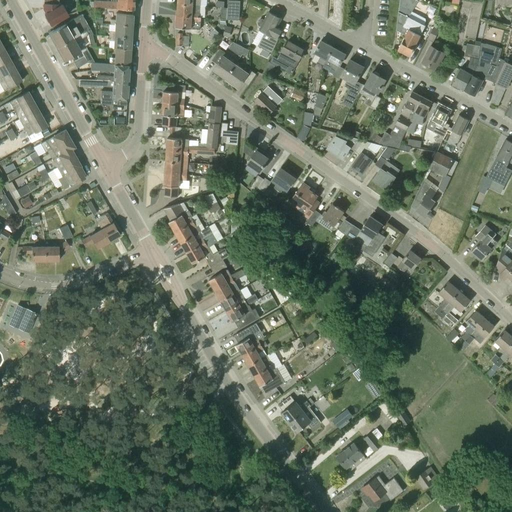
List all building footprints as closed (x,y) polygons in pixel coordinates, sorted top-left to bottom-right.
[(44,0),(44,9),(46,14),(44,15),(46,17),(45,18),(48,23),(49,23),(53,30),(68,22),(65,18),(69,16),(62,4),(59,6),(58,0),(44,0)] [(133,10),(134,0),(117,0),(117,2),(94,0),(93,7),(133,10)] [(228,0),(227,0),(227,8),(227,19),(238,20),(239,1),(228,0)] [(410,56),(425,26),(409,17),(418,1),(416,0),(400,0),(398,12),(396,30),(406,35),(398,50),(410,56)] [(205,18),(206,6),(200,6),(178,4),(177,16),(201,18),(205,18)] [(269,13),(265,20),(263,19),(260,19),(258,22),(259,25),(262,27),(260,30),(265,32),(258,46),(263,49),(270,53),(271,54),(279,39),(278,39),(282,29),(277,26),(281,19),(269,13)] [(132,27),(133,15),(116,14),(115,20),(110,20),(110,25),(115,26),(132,27)] [(53,30),(48,33),(56,47),(77,35),(89,28),(82,15),(68,22),(53,30)] [(200,30),(201,18),(177,16),(176,28),(200,30)] [(132,38),(132,27),(115,26),(110,25),(109,25),(109,31),(109,37),(132,38)] [(232,27),(226,25),(223,36),(229,38),(232,27)] [(427,39),(433,42),(440,29),(435,25),(427,39)] [(77,35),(56,47),(64,61),(71,57),(74,62),(84,57),(87,63),(91,63),(95,63),(86,48),(81,51),(76,42),(88,35),(90,43),(94,43),(93,35),(89,28),(77,35)] [(188,47),(189,37),(182,36),(182,33),(178,33),(177,46),(188,47)] [(131,49),(132,38),(109,37),(109,42),(114,42),(113,48),(116,48),(131,49)] [(478,66),(479,60),(480,55),(479,55),(481,43),(475,42),(475,40),(468,39),(465,57),(470,58),(467,72),(461,68),(452,84),(463,90),(472,74),(473,75),(476,66),(478,66)] [(282,53),(278,59),(288,65),(285,71),(291,74),(305,48),(300,45),(299,47),(288,41),(282,52),(282,53)] [(323,66),(333,47),(321,41),(315,53),(316,53),(311,61),(317,64),(318,62),(323,66)] [(236,44),(233,42),(229,48),(241,56),(242,54),(246,49),(236,44)] [(445,53),(431,46),(422,63),(436,70),(445,53)] [(334,75),(339,66),(346,54),(333,47),(323,66),(324,66),(323,68),(329,71),(329,72),(334,75)] [(130,65),(131,49),(116,48),(115,58),(113,58),(112,64),(130,65)] [(225,79),(236,64),(224,56),(226,53),(220,49),(212,60),(217,64),(213,70),(225,79)] [(267,58),(270,53),(263,49),(260,54),(267,58)] [(0,65),(10,60),(4,50),(0,51),(0,65)] [(496,83),(502,57),(486,53),(483,63),(485,64),(484,67),(478,66),(476,66),(473,75),(472,74),(463,90),(475,96),(484,78),(496,83)] [(275,65),(278,59),(273,56),(270,62),(268,62),(262,73),(264,74),(268,77),(275,66),(275,65)] [(86,64),(87,63),(84,57),(74,62),(77,68),(86,64)] [(497,108),(511,79),(511,64),(502,59),(503,57),(502,57),(496,83),(491,105),(497,108)] [(0,79),(16,70),(10,60),(0,65),(0,79)] [(353,88),(364,68),(350,60),(341,76),(347,79),(344,86),(349,89),(342,102),(352,108),(359,93),(359,92),(359,91),(353,88)] [(97,76),(97,80),(129,82),(130,65),(112,64),(95,63),(91,63),(91,70),(113,72),(113,77),(97,76)] [(238,88),(243,82),(248,73),(236,64),(225,79),(238,88)] [(0,93),(4,91),(22,81),(16,70),(0,79),(0,93)] [(376,96),(385,80),(372,72),(365,85),(363,84),(359,91),(359,92),(359,93),(368,98),(365,104),(376,109),(382,99),(376,96)] [(127,100),(129,82),(97,80),(79,80),(78,87),(97,87),(102,87),(102,86),(113,87),(112,92),(101,91),(101,98),(118,99),(127,100)] [(184,105),(185,99),(186,86),(174,85),(173,92),(164,91),(163,103),(184,105)] [(270,113),(281,101),(267,88),(255,100),(270,113)] [(302,100),(306,92),(295,88),(291,96),(302,100)] [(401,141),(406,131),(408,132),(410,127),(408,126),(410,122),(410,119),(414,111),(422,96),(413,91),(390,134),(385,132),(378,144),(387,147),(388,146),(396,148),(396,149),(399,149),(400,144),(401,144),(401,141)] [(14,111),(33,100),(28,92),(9,102),(14,111)] [(328,97),(318,93),(314,114),(313,115),(319,116),(328,97)] [(423,118),(432,101),(422,96),(414,111),(410,119),(410,122),(408,126),(410,127),(408,132),(413,134),(417,123),(422,125),(423,118)] [(19,119),(37,109),(33,100),(14,111),(19,119)] [(184,105),(163,103),(162,115),(184,117),(184,105)] [(443,139),(449,127),(449,125),(444,122),(450,110),(439,105),(427,128),(427,129),(433,132),(438,134),(435,141),(441,144),(443,139)] [(219,130),(219,124),(221,107),(212,106),(209,130),(219,130)] [(19,130),(24,128),(42,117),(37,109),(19,119),(14,122),(19,130)] [(313,115),(314,114),(308,112),(304,112),(303,125),(311,126),(313,115)] [(456,146),(469,120),(459,115),(452,129),(449,127),(443,139),(456,146)] [(28,136),(47,126),(42,117),(24,128),(28,136)] [(239,132),(227,130),(228,123),(222,123),(221,137),(227,137),(226,144),(238,146),(239,132)] [(373,143),(380,131),(372,127),(364,140),(371,142),(373,143)] [(51,149),(70,139),(65,130),(40,144),(45,152),(48,151),(51,149)] [(217,148),(219,130),(209,130),(207,147),(217,148)] [(10,141),(16,138),(17,138),(14,133),(8,136),(10,141)] [(355,151),(363,140),(359,139),(354,138),(349,137),(345,141),(336,136),(327,148),(342,159),(350,148),(355,151)] [(167,150),(188,151),(188,146),(189,146),(187,146),(188,140),(182,140),(182,139),(168,138),(167,150)] [(52,160),(71,149),(74,147),(70,139),(51,149),(48,151),(52,160)] [(420,148),(422,141),(409,139),(408,146),(411,146),(420,148)] [(501,194),(511,171),(511,170),(506,168),(511,156),(511,142),(506,139),(486,177),(488,177),(484,185),(501,194)] [(376,154),(367,148),(371,142),(364,140),(363,140),(355,151),(360,155),(352,166),(363,173),(376,154)] [(28,154),(33,151),(30,145),(24,148),(28,154)] [(387,161),(396,149),(396,148),(388,146),(387,147),(380,157),(386,161),(386,160),(387,161)] [(268,158),(265,156),(266,153),(258,148),(247,163),(260,172),(265,166),(263,165),(268,158)] [(58,169),(76,159),(71,149),(52,160),(58,169)] [(187,163),(188,151),(167,150),(166,162),(187,163)] [(451,177),(458,163),(437,152),(430,167),(445,174),(451,177)] [(34,164),(41,161),(38,156),(32,160),(34,164)] [(63,179),(81,168),(80,166),(81,166),(76,159),(58,169),(63,179)] [(386,189),(397,172),(399,170),(387,161),(386,160),(386,161),(373,180),(386,189)] [(186,175),(187,169),(187,163),(166,162),(165,174),(186,175)] [(217,175),(217,165),(209,164),(208,174),(217,175)] [(287,191),(296,178),(281,167),(272,180),(277,184),(274,187),(281,191),(283,188),(287,191)] [(39,172),(41,176),(48,173),(45,168),(39,172)] [(64,190),(85,178),(83,175),(84,174),(81,168),(63,179),(59,181),(64,190)] [(19,175),(16,170),(7,176),(9,180),(19,175)] [(48,173),(41,176),(44,181),(50,177),(48,173)] [(186,175),(165,174),(164,186),(166,186),(165,196),(177,196),(178,187),(179,187),(179,180),(186,181),(186,175)] [(258,188),(264,179),(258,175),(249,188),(255,192),(258,188)] [(431,198),(439,187),(426,177),(415,199),(421,203),(416,210),(425,218),(431,210),(429,209),(435,201),(431,198)] [(265,178),(264,179),(258,188),(263,192),(271,182),(265,178)] [(31,182),(27,184),(30,191),(35,188),(31,182)] [(317,196),(308,189),(310,187),(303,183),(290,203),(299,209),(301,206),(307,210),(303,215),(309,219),(315,210),(320,203),(315,200),(317,196)] [(30,191),(27,184),(16,190),(20,197),(31,191),(30,191)] [(208,207),(217,201),(213,194),(203,197),(208,207)] [(10,217),(16,213),(5,195),(1,202),(10,217)] [(33,204),(28,196),(20,201),(25,209),(33,204)] [(230,203),(227,197),(221,200),(224,206),(230,203)] [(211,214),(221,209),(217,201),(208,207),(207,208),(211,214)] [(93,215),(97,213),(91,202),(86,204),(88,206),(92,214),(93,215)] [(164,208),(171,221),(185,213),(180,204),(164,208)] [(334,226),(344,211),(336,206),(332,204),(327,212),(325,211),(322,215),(324,216),(322,218),(334,226)] [(86,218),(92,214),(88,206),(81,210),(86,218)] [(225,215),(222,210),(222,209),(217,212),(221,219),(225,216),(225,215)] [(312,226),(321,214),(315,210),(309,219),(306,222),(312,226)] [(175,232),(194,222),(197,220),(197,218),(193,220),(191,217),(192,216),(189,211),(185,213),(171,221),(169,222),(175,232)] [(120,235),(108,213),(102,216),(103,218),(97,222),(101,230),(108,242),(120,235)] [(40,222),(39,216),(31,217),(32,224),(40,222)] [(385,237),(377,232),(382,224),(370,216),(360,230),(345,220),(338,230),(353,241),(352,243),(373,257),(385,237)] [(475,216),(469,221),(474,229),(481,224),(475,216)] [(191,230),(202,224),(199,219),(197,220),(194,222),(175,232),(181,243),(194,236),(191,230)] [(342,222),(339,219),(334,226),(337,229),(342,222)] [(0,236),(6,240),(9,234),(0,229),(0,224),(1,223),(0,222),(0,236)] [(72,236),(67,225),(59,228),(65,240),(72,236)] [(482,260),(497,242),(491,237),(494,233),(485,225),(476,236),(481,240),(471,251),(482,260)] [(218,242),(212,232),(211,233),(208,227),(194,236),(181,243),(187,253),(205,243),(208,247),(209,247),(218,242)] [(108,242),(101,230),(82,241),(85,247),(93,242),(97,248),(108,242)] [(59,261),(59,254),(70,247),(66,241),(57,247),(45,247),(45,261),(59,261)] [(214,255),(209,247),(208,247),(205,243),(187,253),(193,264),(205,257),(210,266),(223,259),(229,256),(225,248),(214,255)] [(45,261),(45,247),(22,247),(22,253),(32,253),(32,261),(45,261)] [(511,257),(502,249),(496,267),(502,272),(499,275),(504,280),(507,276),(511,280),(511,257)] [(413,269),(421,259),(410,250),(402,261),(397,267),(404,272),(408,266),(413,269)] [(340,256),(334,252),(330,259),(336,262),(340,256)] [(247,253),(240,257),(245,265),(251,262),(247,253)] [(390,267),(397,258),(391,253),(384,263),(390,267)] [(215,274),(227,267),(223,259),(210,266),(215,274)] [(233,279),(231,275),(228,269),(209,280),(215,290),(234,280),(233,279)] [(233,279),(244,273),(242,269),(231,275),(233,279)] [(236,285),(234,280),(215,290),(221,301),(233,293),(230,288),(236,285)] [(471,301),(448,281),(438,293),(445,299),(434,311),(443,319),(446,316),(451,320),(454,317),(449,313),(455,307),(461,312),(471,301)] [(245,299),(240,290),(233,293),(221,301),(226,311),(245,300),(245,299)] [(251,311),(248,305),(255,301),(252,295),(245,299),(245,300),(226,311),(233,322),(234,321),(239,329),(260,317),(255,309),(251,311)] [(28,332),(36,314),(17,306),(10,324),(28,332)] [(465,341),(470,335),(471,334),(485,318),(476,310),(466,321),(470,326),(465,332),(466,332),(461,338),(465,341)] [(484,338),(494,326),(485,318),(471,334),(475,338),(474,339),(480,344),(485,338),(484,338)] [(242,355),(261,344),(259,340),(256,335),(261,331),(256,323),(234,335),(238,343),(236,345),(242,355)] [(460,334),(455,328),(445,338),(451,343),(460,334)] [(499,358),(495,364),(499,367),(502,365),(511,372),(511,370),(511,366),(508,365),(504,362),(510,355),(511,356),(511,336),(504,330),(495,341),(506,350),(499,358)] [(304,339),(308,344),(318,336),(314,331),(304,339)] [(337,353),(347,345),(338,332),(330,337),(333,342),(330,344),(337,353)] [(462,353),(474,339),(470,335),(465,341),(458,350),(462,353)] [(259,340),(261,344),(263,348),(268,346),(265,342),(263,338),(259,340)] [(267,355),(263,348),(261,344),(242,355),(248,366),(267,355)] [(495,354),(490,360),(495,364),(499,358),(495,354)] [(273,365),(270,360),(267,355),(248,366),(254,376),(273,365)] [(355,368),(351,363),(346,367),(350,372),(355,368)] [(499,367),(495,364),(485,375),(489,379),(500,368),(499,367)] [(260,386),(262,386),(281,375),(277,368),(275,369),(273,365),(254,376),(260,386)] [(363,366),(353,373),(359,381),(369,374),(363,366)] [(281,375),(262,386),(266,393),(285,382),(281,375)] [(308,407),(317,400),(313,396),(300,407),(291,395),(278,405),(283,411),(281,413),(289,422),(308,407)] [(316,417),(309,407),(308,407),(289,422),(297,433),(310,421),(316,417)] [(353,418),(348,410),(333,421),(339,429),(353,418)] [(410,422),(402,410),(396,414),(403,426),(410,422)] [(375,451),(382,445),(372,433),(365,439),(375,451)] [(350,471),(366,458),(354,443),(337,456),(346,468),(347,467),(350,471)] [(424,489),(438,479),(431,467),(416,477),(424,489)] [(391,500),(404,490),(394,478),(385,484),(379,476),(376,479),(375,478),(364,487),(375,501),(385,493),(391,500)] [(439,483),(429,490),(434,497),(444,490),(439,483)]
